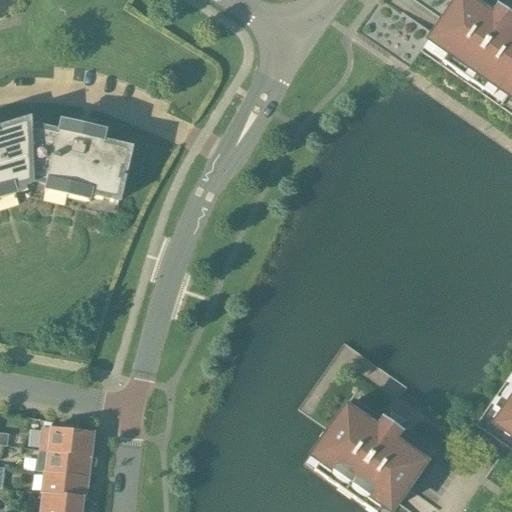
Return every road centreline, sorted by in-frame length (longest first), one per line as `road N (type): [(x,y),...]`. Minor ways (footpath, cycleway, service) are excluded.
road 1 (residential): [(138,410),(187,230),(226,154)]
road 2 (residential): [(0,97),(129,112),(226,154)]
road 3 (residential): [(0,383),(138,410)]
road 4 (residential): [(226,154),(291,48)]
